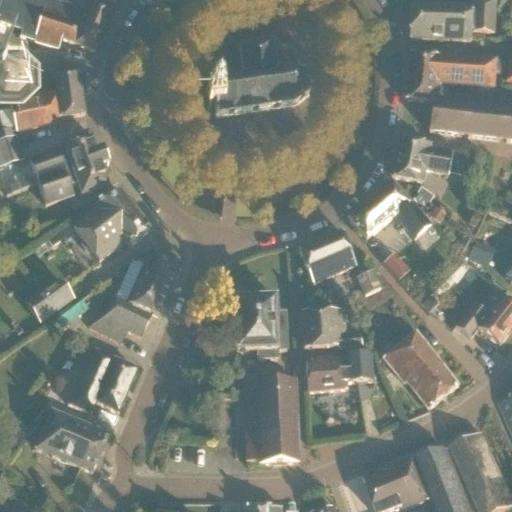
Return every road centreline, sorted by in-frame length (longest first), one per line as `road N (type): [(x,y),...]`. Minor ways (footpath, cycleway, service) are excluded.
road 1 (residential): [(114,490),(249,489),(331,476),(435,433),(511,374)]
road 2 (residential): [(219,240),(290,231),(334,213),(360,188),(379,152),(391,85),(390,35),(376,0)]
road 3 (residential): [(152,0),(115,69),(117,135),(160,204),(219,240)]
road 4 (residential): [(114,490),(219,240)]
